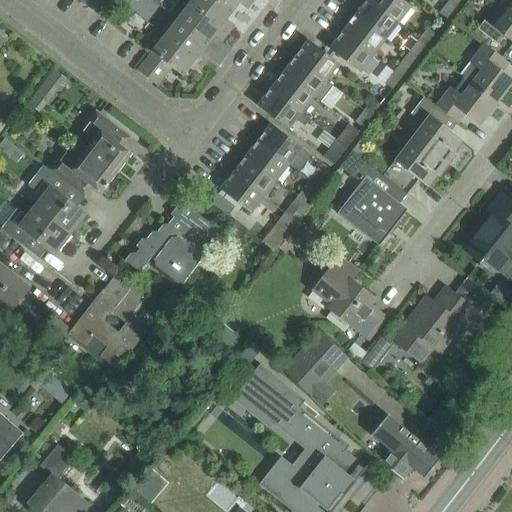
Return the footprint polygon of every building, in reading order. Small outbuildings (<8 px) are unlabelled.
[(103,0),(79,0),(95,12),(103,0)] [(229,34),(190,3),(185,0),(179,0),(169,13),(177,19),(209,44),(215,35),(223,42),(229,34)] [(234,12),(218,0),(192,0),(190,3),(229,34),(235,26),(227,20),(234,12)] [(254,1),(252,0),(218,0),(234,12),(240,3),(248,9),(254,1)] [(398,23),(368,0),(367,0),(356,16),(385,39),(398,23)] [(411,7),(401,0),(368,0),(398,23),(411,7)] [(447,18),(456,6),(449,0),(439,12),(447,18)] [(109,19),(118,6),(110,1),(101,13),(109,19)] [(511,13),(507,10),(494,27),(507,38),(511,41),(511,13)] [(385,39),(356,16),(343,32),(373,55),(385,39)] [(209,44),(177,19),(165,36),(204,66),(210,58),(202,52),(209,44)] [(484,34),(491,25),(485,20),(478,29),(484,34)] [(426,45),(435,33),(428,27),(418,40),(426,45)] [(373,55),(343,32),(330,49),(360,72),(373,55)] [(204,66),(165,36),(152,52),(162,60),(172,68),(183,77),(190,68),(198,74),(204,66)] [(339,64),(319,48),(309,40),(296,56),(327,80),(339,64)] [(417,57),(426,45),(418,40),(410,51),(417,57)] [(511,83),(511,81),(502,73),(509,63),(485,44),(470,63),(474,66),(464,78),(497,102),(511,83)] [(148,78),(162,60),(152,52),(138,70),(148,78)] [(327,80),(296,56),(284,72),(314,96),(321,102),(334,85),(327,80)] [(158,86),(172,68),(162,60),(148,78),(158,86)] [(401,78),(410,66),(403,60),(394,71),(401,78)] [(392,89),(401,78),(394,71),(385,83),(392,89)] [(314,96),(284,72),(272,88),(302,112),(314,96)] [(480,124),(497,102),(464,78),(454,90),(451,88),(436,107),(458,123),(465,113),(480,124)] [(311,119),(302,112),(272,88),(258,106),(288,129),(297,118),(306,125),(311,119)] [(463,142),(441,125),(447,117),(457,124),(458,123),(436,107),(423,97),(410,114),(423,124),(413,138),(446,164),(463,142)] [(372,115),(380,104),(373,99),(365,110),(372,115)] [(125,147),(131,138),(132,137),(96,110),(80,131),(92,140),(85,149),(117,174),(133,153),(125,147)] [(363,127),(372,115),(365,110),(356,122),(363,127)] [(302,148),(288,136),(272,124),(259,140),(289,164),(302,148)] [(347,147),(356,136),(359,131),(350,124),(337,139),(347,147)] [(430,186),(446,164),(413,138),(383,176),(407,194),(415,183),(409,179),(413,173),(430,186)] [(334,164),(347,147),(337,139),(324,157),(334,164)] [(289,164),(259,140),(246,157),(276,180),(289,164)] [(359,157),(367,146),(359,140),(351,151),(359,157)] [(101,194),(117,174),(85,149),(77,160),(65,151),(49,170),(71,187),(85,198),(93,188),(101,194)] [(400,203),(407,194),(383,176),(359,157),(351,151),(339,167),(360,183),(337,214),(364,234),(380,246),(408,210),(400,203)] [(276,180),(246,157),(234,173),(264,196),(276,180)] [(86,214),(63,196),(71,187),(49,170),(43,166),(28,186),(43,197),(36,207),(71,234),(86,214)] [(317,185),(326,174),(319,169),(310,180),(317,185)] [(264,196),(234,173),(221,190),(237,202),(250,213),(264,196)] [(308,198),(317,185),(310,180),(301,192),(308,198)] [(511,195),(505,190),(488,213),(493,217),(466,251),(481,262),(484,258),(496,268),(507,255),(511,258),(511,195)] [(292,218),(301,206),(294,201),(285,212),(292,218)] [(201,244),(214,226),(185,204),(184,204),(195,213),(185,225),(180,226),(177,229),(169,223),(169,224),(164,224),(159,231),(153,232),(153,231),(148,238),(143,239),(142,238),(137,246),(140,249),(137,252),(132,253),(131,253),(125,261),(140,272),(151,258),(154,261),(155,267),(177,284),(184,283),(201,261),(200,254),(193,248),(196,245),(201,244)] [(71,234),(36,207),(28,218),(17,209),(2,229),(24,246),(32,236),(55,253),(71,234)] [(283,230),(292,218),(285,212),(276,224),(283,230)] [(232,221),(227,228),(237,236),(242,229),(232,221)] [(29,288),(0,265),(0,249),(8,239),(0,232),(0,303),(10,312),(29,288)] [(375,299),(350,279),(357,270),(341,257),(313,291),(331,305),(328,309),(369,340),(386,317),(373,307),(371,310),(367,308),(375,299)] [(116,370),(151,327),(135,314),(147,298),(131,286),(119,301),(103,289),(69,333),(87,347),(94,337),(108,348),(100,358),(116,370)] [(450,341),(474,309),(446,288),(428,311),(421,305),(393,340),(421,362),(442,335),(450,341)] [(486,313),(496,300),(486,292),(476,306),(486,313)] [(511,297),(510,296),(503,305),(511,312),(511,297)] [(322,332),(287,369),(312,392),(347,355),(322,332)] [(369,358),(363,366),(374,375),(380,367),(369,358)] [(261,363),(237,394),(306,449),(271,493),(293,511),(292,511),(327,511),(329,509),(333,511),(345,496),(369,466),(367,465),(366,466),(347,450),(350,445),(300,406),(306,399),(261,363)] [(37,364),(27,377),(63,407),(74,395),(37,364)] [(82,395),(75,403),(86,412),(93,405),(82,395)] [(202,411),(190,427),(199,434),(198,436),(200,437),(214,419),(213,418),(212,419),(202,411)] [(0,461),(24,433),(0,414),(0,461)] [(411,466),(425,477),(440,459),(387,415),(372,433),(390,448),(380,460),(401,478),(411,466)] [(82,511),(88,506),(58,479),(75,459),(58,445),(40,466),(52,476),(30,503),(39,511),(82,511)] [(152,472),(134,493),(149,506),(167,484),(152,472)]
